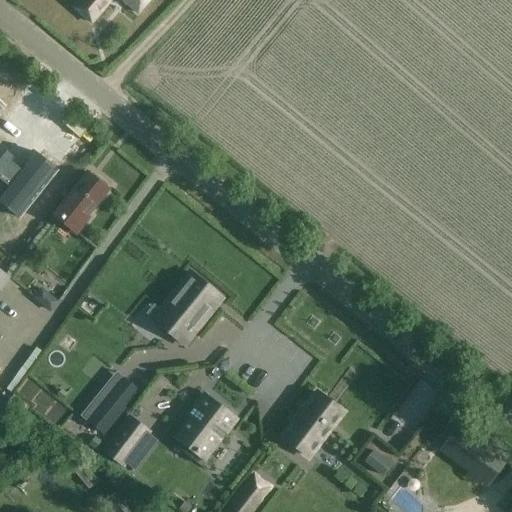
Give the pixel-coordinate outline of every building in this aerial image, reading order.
[(78,0),(73,6),(91,22),(111,0),(122,0),(137,13),(148,0),(78,0)] [(0,192),(0,203),(18,218),(57,168),(33,149),(22,162),(14,156),(18,150),(0,137),(0,136),(0,176),(8,182),(0,192)] [(86,173),(60,206),(52,216),(76,236),(91,217),(88,214),(107,190),(86,173)] [(0,269),(0,290),(10,278),(0,269)] [(214,307),(207,301),(214,292),(190,273),(160,310),(168,316),(160,325),(184,345),(214,307)] [(103,433),(121,411),(98,393),(80,414),(103,433)] [(343,412),(317,393),(305,408),(302,406),(292,419),(295,421),(283,437),(308,457),(321,440),(323,441),(332,430),(330,429),(343,412)] [(219,424),(227,413),(203,395),(188,415),(192,418),(172,444),(199,465),(226,430),(219,424)] [(508,458),(457,419),(435,448),(487,487),(508,458)] [(147,434),(128,420),(106,448),(125,463),(147,434)] [(373,451),(365,461),(382,476),(391,466),(373,451)] [(242,491),(225,511),(250,511),(258,503),(270,487),(254,475),(242,491)] [(103,501),(111,511),(134,511),(118,490),(103,501)]
